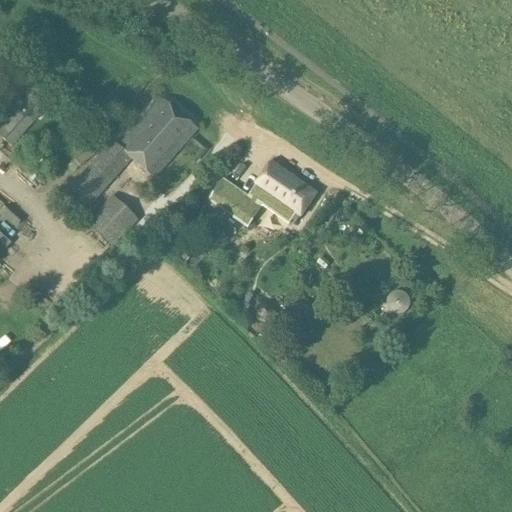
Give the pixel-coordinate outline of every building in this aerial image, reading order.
[(55,98),(33,78),(0,115),(0,137),(11,147),(55,98)] [(197,130),(159,99),(117,147),(111,142),(98,157),(67,194),(89,212),(134,160),(156,179),(184,146),(197,130)] [(255,140),(248,149),(262,160),(269,151),(255,140)] [(223,180),(209,200),(249,228),(262,208),(262,207),(263,206),(289,225),(292,220),(296,223),(318,191),(274,160),(252,193),(253,194),(249,199),(223,180)] [(136,222),(110,198),(87,224),(112,247),(136,222)] [(12,243),(0,231),(0,250),(3,253),(12,243)] [(205,272),(196,264),(191,271),(200,279),(205,272)] [(387,302),(387,304),(387,305),(387,307),(389,309),(390,311),(391,313),(392,313),(394,314),(396,315),(398,315),(400,315),(402,314),(405,313),(407,312),(408,310),(409,309),(410,307),(410,305),(411,303),(410,301),(410,299),(409,297),(408,296),(406,294),(404,293),(402,292),(400,292),(398,292),(396,292),(394,292),(393,293),(391,294),(390,295),(389,296),(388,298),(388,300),(387,302)] [(243,304),(237,315),(246,319),(252,308),(243,304)]
